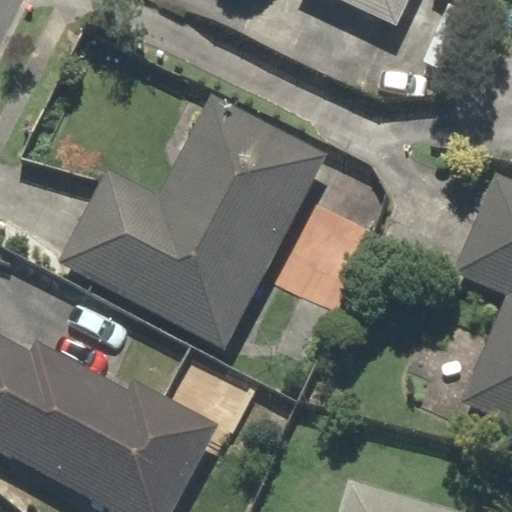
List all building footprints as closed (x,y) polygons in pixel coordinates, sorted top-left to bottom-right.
[(477,0),(316,0),(397,36),(412,0),(423,0),(469,20),(477,0)] [(330,168),(210,105),(155,209),(110,186),(63,275),(228,363),(330,168)] [(511,194),(497,188),(456,290),(504,309),(464,407),(511,426),(511,194)] [(129,396),(126,403),(36,358),(32,365),(0,348),(0,460),(5,463),(2,469),(89,511),(177,511),(214,439),(129,396)] [(343,511),(402,511),(348,497),(343,511)]
